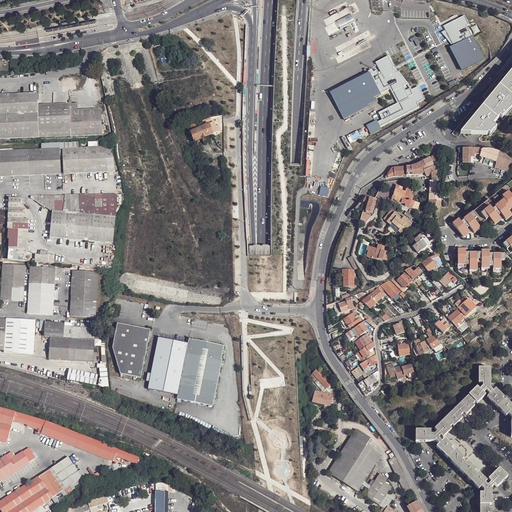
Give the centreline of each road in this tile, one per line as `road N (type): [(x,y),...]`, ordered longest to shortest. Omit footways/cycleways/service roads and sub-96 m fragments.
road 1 (motorway): [(259,245),(270,511)]
road 2 (motorway): [(292,511),(281,254)]
road 3 (motorway): [(281,254),(303,0)]
road 4 (motorway): [(281,254),(289,0)]
road 5 (motorway): [(269,0),(259,245)]
road 6 (motorway): [(253,36),(249,132),(259,245)]
road 7 (residential): [(362,402),(329,352),(319,311),(323,256),(337,214)]
road 8 (residential): [(362,402),(382,381),(379,327),(458,289)]
road 9 (residential): [(511,345),(506,387),(472,421),(511,465)]
road 10 (residential): [(337,214),(367,158),(428,119)]
road 11 (residential): [(432,511),(400,449),(362,402)]
